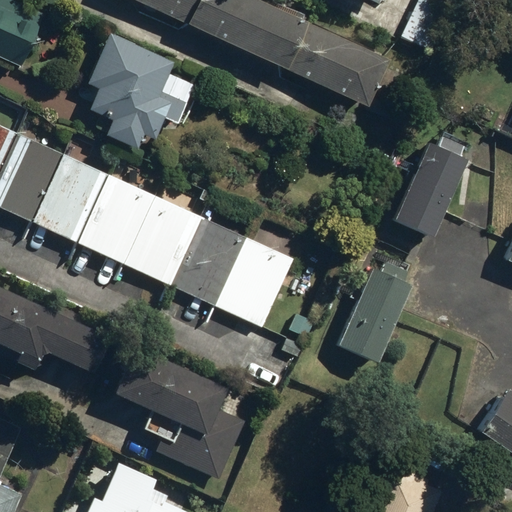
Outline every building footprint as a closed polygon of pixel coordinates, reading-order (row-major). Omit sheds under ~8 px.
[(0,0),(0,57),(19,66),(26,49),(33,52),(49,15),(13,0),(0,0)] [(385,57),(258,0),(136,0),(365,103),(385,57)] [(415,0),(399,34),(430,48),(453,0),(415,0)] [(171,60),(107,30),(82,83),(94,88),(86,105),(111,116),(103,134),(135,149),(142,134),(151,138),(162,114),(182,123),(199,88),(165,72),(171,60)] [(266,222),(257,241),(0,124),(0,208),(261,327),(293,257),(282,252),(290,233),(266,222)] [(425,138),(391,216),(432,233),(466,155),(425,138)] [(511,239),(503,259),(511,262),(511,239)] [(410,280),(400,275),(406,262),(377,248),(333,342),(372,360),(410,280)] [(47,297),(44,305),(0,284),(0,342),(38,360),(44,348),(88,369),(108,325),(47,297)] [(212,408),(222,387),(134,344),(111,392),(146,410),(138,425),(160,435),(153,449),(214,480),(242,422),(212,408)] [(511,390),(506,386),(476,429),(511,453),(511,455),(510,458),(511,459),(511,390)] [(0,469),(20,426),(0,417),(0,511),(10,511),(19,494),(0,485),(0,469)] [(114,461),(98,497),(93,495),(85,511),(187,511),(189,508),(146,489),(151,477),(114,461)] [(394,462),(370,511),(433,511),(445,486),(394,462)]
